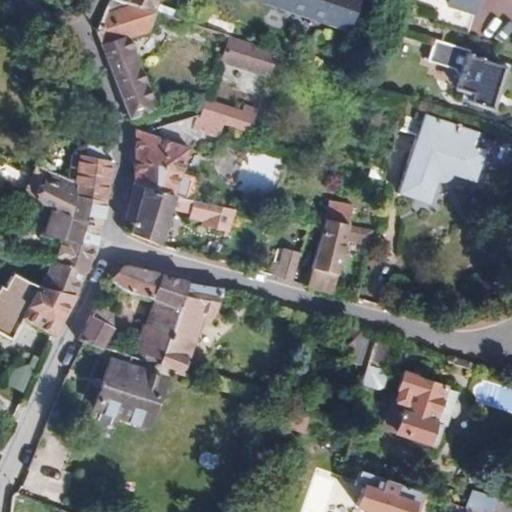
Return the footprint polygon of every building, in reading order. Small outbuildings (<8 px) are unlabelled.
[(120,0),(108,0),(94,32),(127,119),(144,112),(119,42),(148,31),(155,12),(151,10),(124,1),(120,0)] [(123,0),(124,1),(151,10),(154,0),(123,0)] [(263,0),(261,4),(345,35),(356,0),(263,0)] [(477,0),(448,0),(447,6),(437,3),(430,28),(466,39),(477,0)] [(398,27),(388,25),(383,45),(393,47),(398,27)] [(465,54),(468,48),(430,37),(423,60),(451,68),(457,76),(453,87),(462,91),(461,97),(468,99),(467,101),(488,107),(502,65),(465,54)] [(273,51),(253,45),(247,68),(266,74),(273,51)] [(273,51),(266,74),(292,82),(299,60),(273,51)] [(209,104),(201,131),(209,133),(208,139),(224,144),(229,131),(253,138),(260,115),(247,111),(246,115),(209,104)] [(393,131),(415,138),(396,197),(425,207),(431,188),(439,186),(443,184),(450,175),(474,183),(484,151),(470,146),(474,132),(458,126),(459,121),(453,119),(451,124),(423,115),(420,122),(396,114),(393,131)] [(109,133),(80,128),(78,159),(70,159),(67,181),(75,186),(73,198),(103,202),(109,163),(109,155),(109,133)] [(185,148),(135,131),(131,187),(169,196),(185,148)] [(56,210),(98,226),(102,209),(103,202),(73,198),(75,186),(67,181),(56,176),(58,170),(45,164),(41,170),(34,172),(31,177),(37,180),(28,196),(56,210)] [(169,196),(131,187),(131,195),(124,220),(128,222),(127,225),(130,226),(128,232),(157,244),(166,209),(187,213),(186,218),(202,221),(200,227),(226,233),(230,210),(169,196)] [(55,264),(83,272),(86,273),(95,240),(98,226),(56,210),(47,239),(63,243),(55,264)] [(284,221),(272,219),(269,229),(282,232),(284,221)] [(340,252),(366,258),(373,231),(322,219),(305,285),(330,292),(340,252)] [(271,261),(268,275),(290,281),(297,251),(280,247),(275,262),(271,261)] [(202,249),(198,260),(216,265),(218,261),(225,263),(227,255),(202,249)] [(305,285),(310,258),(300,256),(294,283),(305,285)] [(23,319),(53,334),(72,297),(78,285),(83,272),(55,264),(52,263),(39,289),(10,283),(6,291),(2,288),(0,291),(0,334),(12,341),(23,319)] [(121,266),(108,279),(129,296),(131,296),(135,297),(176,310),(186,282),(143,272),(121,266)] [(222,288),(186,282),(176,310),(167,336),(158,358),(156,364),(171,370),(170,373),(178,376),(201,317),(213,319),(222,288)] [(176,310),(135,297),(131,306),(148,317),(144,327),(167,336),(176,310)] [(107,315),(94,307),(91,313),(78,341),(98,351),(108,331),(107,315)] [(167,336),(144,327),(136,351),(142,353),(158,358),(167,336)] [(360,332),(348,329),(343,347),(353,351),(360,332)] [(360,332),(353,351),(349,362),(365,368),(376,337),(360,332)] [(376,337),(365,368),(362,375),(372,378),(376,369),(389,373),(398,344),(376,337)] [(136,351),(134,359),(139,361),(142,353),(136,351)] [(160,378),(107,362),(93,410),(146,425),(160,378)] [(413,376),(401,371),(396,388),(398,389),(394,401),(403,405),(394,432),(431,445),(438,425),(442,426),(454,394),(444,390),(444,388),(413,377),(413,376)] [(302,418),(284,411),(280,426),(299,431),(302,418)] [(415,491),(358,472),(353,487),(360,489),(355,507),(364,510),(363,511),(416,511),(418,509),(410,506),(415,491)] [(334,500),(355,507),(360,489),(353,487),(340,482),(334,500)] [(468,491),(464,511),(492,511),(495,496),(468,491)]
